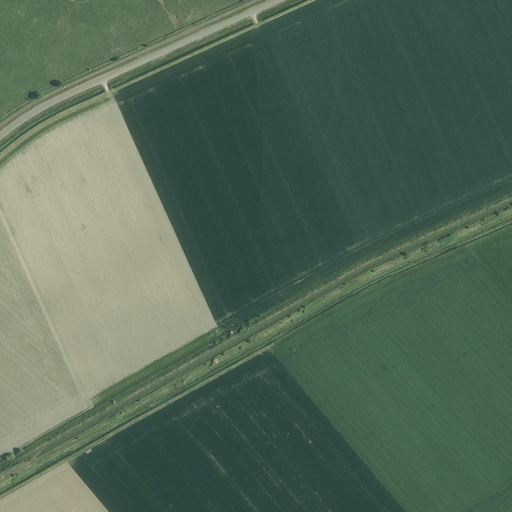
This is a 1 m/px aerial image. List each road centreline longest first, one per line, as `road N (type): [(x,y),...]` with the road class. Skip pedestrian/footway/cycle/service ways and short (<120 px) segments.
road 1 (track): [(0,480),(356,271),(511,200)]
road 2 (tertiary): [(0,137),(51,101),(277,0)]
